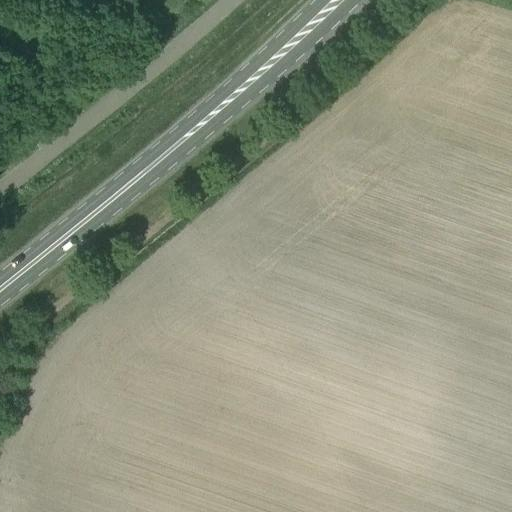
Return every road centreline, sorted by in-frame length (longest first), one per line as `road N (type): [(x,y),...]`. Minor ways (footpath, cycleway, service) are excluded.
road 1 (primary): [(0,285),(163,151),(325,0)]
road 2 (unclassified): [(0,184),(232,0)]
